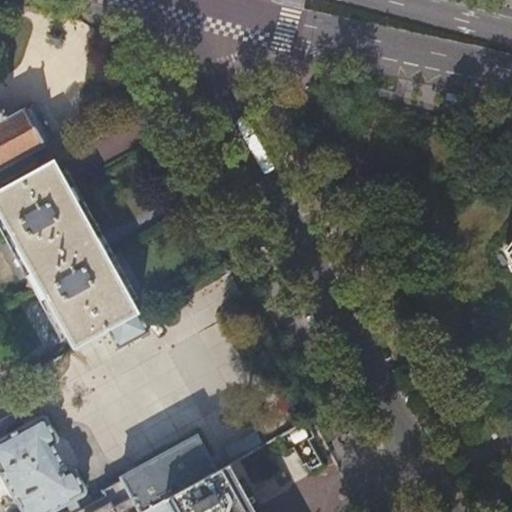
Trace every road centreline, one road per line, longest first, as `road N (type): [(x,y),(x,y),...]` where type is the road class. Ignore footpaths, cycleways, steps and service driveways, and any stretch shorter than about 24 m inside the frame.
road 1 (tertiary): [(452,511),(168,0)]
road 2 (primary): [(189,0),(511,78)]
road 3 (primary): [(511,32),(387,0)]
